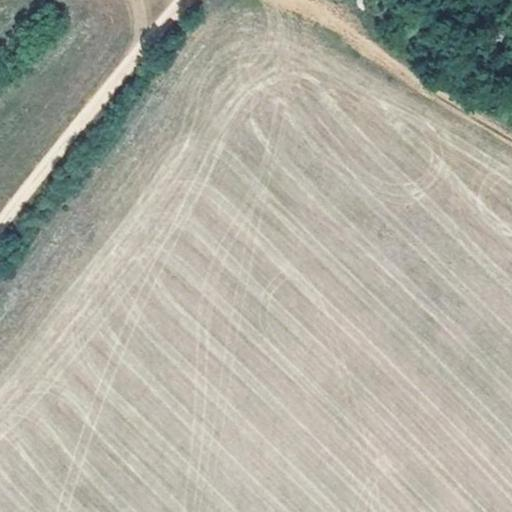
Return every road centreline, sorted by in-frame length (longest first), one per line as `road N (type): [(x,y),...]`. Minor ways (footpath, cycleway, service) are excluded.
road 1 (track): [(182,0),(0,229)]
road 2 (track): [(302,0),(511,141)]
